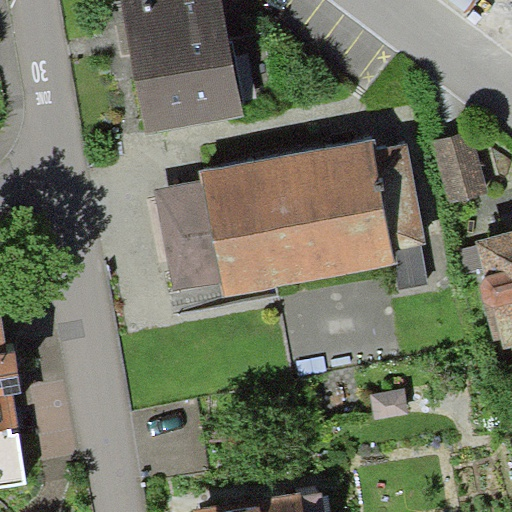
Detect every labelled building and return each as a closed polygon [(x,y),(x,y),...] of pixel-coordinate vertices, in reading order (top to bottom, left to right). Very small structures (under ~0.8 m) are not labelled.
[(222,0),(121,0),(123,10),(131,54),(145,134),(244,116),(222,0)] [(131,54),(123,10),(113,12),(121,56),(131,54)] [(488,194),(470,130),(432,141),(450,205),(488,194)] [(202,179),(154,188),(174,293),(224,284),(226,296),(396,265),(393,249),(421,245),(425,244),(406,143),(378,149),(375,137),(200,170),(202,179)] [(511,230),(474,240),(483,276),(478,285),(494,342),(502,340),(505,347),(511,345),(511,230)] [(427,284),(421,245),(393,249),(396,265),(400,289),(427,284)] [(1,313),(0,313),(0,486),(26,482),(18,432),(11,433),(10,427),(18,426),(13,392),(22,391),(16,351),(7,352),(1,313)] [(405,388),(370,395),(375,419),(409,412),(405,388)] [(303,511),(301,493),(194,510),(194,511),(303,511)]
